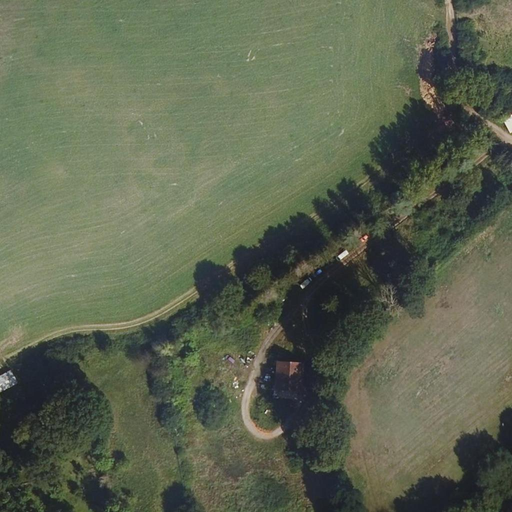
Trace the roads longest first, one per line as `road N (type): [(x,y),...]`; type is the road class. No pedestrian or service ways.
road 1 (track): [(503,139),(304,292),(246,370),(256,438),(290,422)]
road 2 (track): [(511,146),(454,94),(448,0)]
